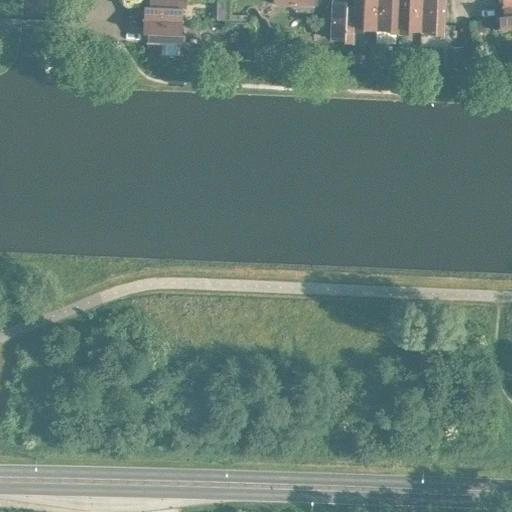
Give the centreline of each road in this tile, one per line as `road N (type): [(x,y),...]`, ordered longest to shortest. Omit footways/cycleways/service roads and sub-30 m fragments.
road 1 (secondary): [(0,489),(511,502)]
road 2 (secondary): [(511,483),(0,471)]
